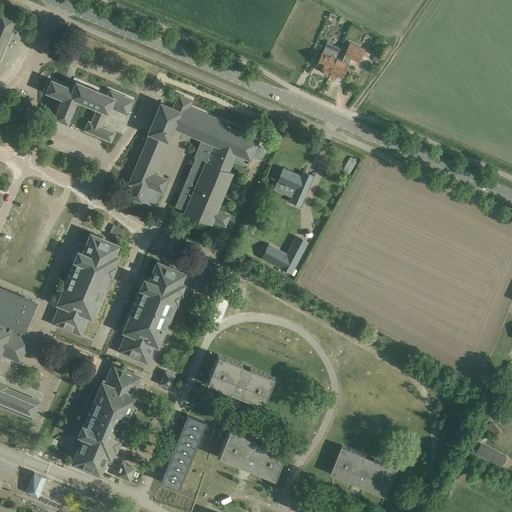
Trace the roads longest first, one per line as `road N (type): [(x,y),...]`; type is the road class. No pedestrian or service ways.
road 1 (tertiary): [(59,2),(511,200)]
road 2 (residential): [(284,511),(298,464),(333,401),(325,362),(302,333),(270,321),(233,321),(205,346)]
road 3 (residential): [(41,45),(145,96),(141,116),(89,192)]
road 4 (residential): [(145,234),(217,254),(254,171)]
road 5 (residential): [(205,346),(141,497)]
road 6 (residential): [(0,464),(11,468),(16,456),(141,497)]
road 7 (track): [(430,0),(346,125)]
road 8 (residential): [(145,234),(98,347)]
